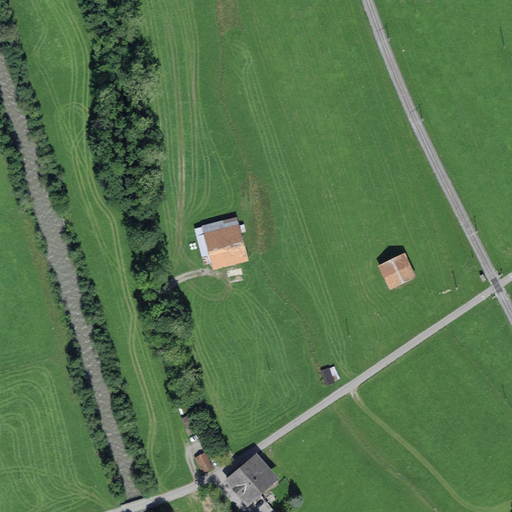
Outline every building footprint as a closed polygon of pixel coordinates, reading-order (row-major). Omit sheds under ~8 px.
[(213,264),(242,256),(234,227),(205,235),(213,264)] [(382,266),(391,286),(412,276),(403,256),(382,266)] [(329,369),(321,372),(326,385),(334,382),(329,369)] [(204,454),(197,458),(204,472),(211,468),(204,454)] [(253,495),(272,480),(255,460),(237,476),(253,495)]
